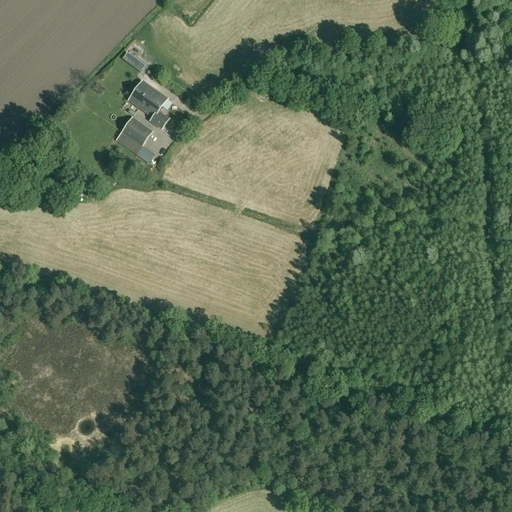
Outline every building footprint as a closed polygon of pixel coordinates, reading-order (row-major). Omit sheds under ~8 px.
[(123,60),(140,73),(145,67),(127,54),(123,60)] [(158,112),(167,100),(142,82),(128,101),(152,119),(150,122),(161,130),(168,120),(158,112)] [(97,83),(92,90),(101,96),(106,90),(97,83)] [(71,104),(60,116),(64,119),(75,108),(71,104)] [(153,133),(132,118),(115,141),(136,156),(153,133)] [(53,172),(43,189),(53,195),(62,178),(53,172)]
